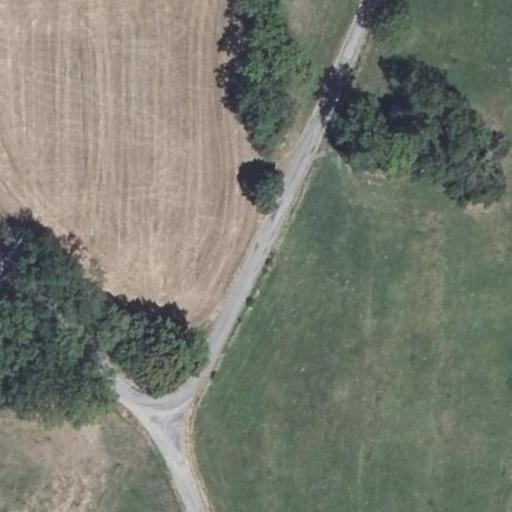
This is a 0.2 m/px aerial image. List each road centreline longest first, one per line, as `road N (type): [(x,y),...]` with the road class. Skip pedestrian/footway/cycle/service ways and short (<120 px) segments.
road 1 (unclassified): [(375,0),(208,369),(174,415),(163,418)]
road 2 (unclassified): [(163,418),(154,419),(98,368),(0,250)]
